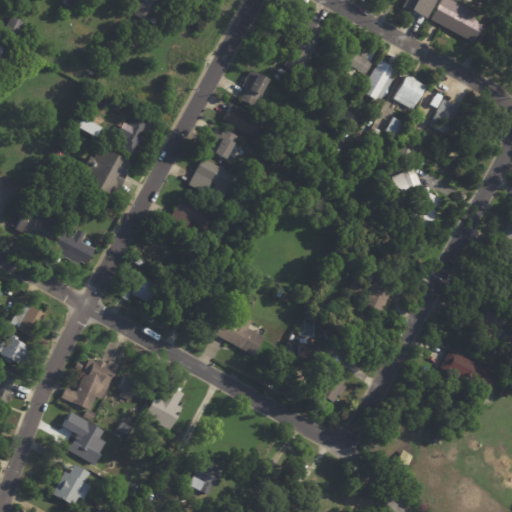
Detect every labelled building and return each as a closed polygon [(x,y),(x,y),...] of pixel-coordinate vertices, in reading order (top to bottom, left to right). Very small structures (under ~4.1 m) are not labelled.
[(76,0),(72,9),(59,2),(60,0),(76,0)] [(148,0),(156,4),(155,6),(161,9),(153,24),(147,21),(146,22),(132,15),(139,0),(148,0)] [(170,0),(175,4),(172,9),(167,4),(170,0)] [(433,0),(404,0),(401,8),(425,19),(433,0)] [(455,12),(481,26),(472,43),(458,35),(457,36),(445,29),(445,28),(440,25),(441,22),(435,18),(438,12),(432,8),(436,0),(447,0),(458,6),(455,12)] [(19,21),(21,23),(13,36),(1,29),(10,15),(19,21)] [(309,21),(323,28),(304,63),(311,67),(305,78),(283,66),(307,20),(309,21)] [(333,22),(339,27),(334,32),(329,27),(333,22)] [(369,48),(374,51),(368,61),(371,62),(363,75),(354,70),(349,78),(336,70),(340,62),(339,62),(346,50),(350,44),(352,46),(353,45),(361,50),(361,51),(365,53),(368,48),(369,48)] [(383,63),(394,69),(390,77),(391,78),(381,98),(379,97),(377,101),(360,92),(362,89),(360,88),(365,77),(367,78),(373,67),(374,67),(378,60),(383,63)] [(263,84),(251,105),(240,98),(244,89),(240,87),(243,82),(242,81),(244,77),(245,78),(249,70),(265,80),(263,84)] [(405,74),(413,79),(424,86),(410,110),(391,99),(405,74)] [(319,77),(324,80),(321,86),(316,83),(319,77)] [(439,99),(434,108),(428,104),(432,96),(439,99)] [(454,108),(448,119),(451,120),(443,134),(427,125),(441,99),(455,107),(454,108)] [(224,116),(231,105),(262,122),(253,138),(234,127),(232,130),(225,126),(226,123),(222,120),(224,116)] [(145,125),(137,138),(142,141),(132,159),(114,149),(132,116),(146,123),(145,125)] [(99,126),(77,117),(73,127),(94,136),(99,126)] [(392,118),(402,123),(394,137),(383,131),(391,117),(392,118)] [(235,138),(230,145),(221,159),(206,150),(207,147),(206,146),(211,138),(212,139),(215,133),(219,136),(222,129),(235,137),(235,138)] [(437,137),(445,143),(441,149),(433,144),(437,137)] [(397,144),(415,154),(410,163),(392,153),(397,144)] [(331,145),(341,151),(335,162),(328,158),(330,155),(326,153),(330,145),(331,145)] [(124,171),(122,173),(123,174),(115,189),(114,188),(108,198),(79,181),(86,169),(81,167),(88,156),(92,158),(98,147),(127,164),(124,171)] [(187,183),(200,158),(236,178),(226,198),(211,190),(214,185),(209,182),(203,193),(186,184),(187,183)] [(243,160),(250,164),(245,172),(239,169),(243,160)] [(411,168),(417,184),(396,192),(389,177),(391,176),(390,173),(406,166),(407,169),(411,168)] [(427,189),(425,193),(436,198),(430,210),(433,212),(431,217),(432,217),(427,228),(402,216),(418,184),(427,188),(427,189)] [(83,186),(93,191),(91,197),(81,191),(83,186)] [(187,201),(215,217),(205,236),(190,229),(194,222),(188,219),(182,231),(165,222),(179,196),(187,201)] [(389,202),(395,205),(391,212),(386,209),(389,202)] [(32,215),(45,221),(50,211),(59,216),(42,245),(13,229),(24,210),(32,215)] [(61,259),(49,252),(60,232),(71,238),(75,230),(92,239),(87,247),(91,249),(80,269),(61,259)] [(135,257),(139,260),(139,261),(141,262),(139,265),(137,264),(136,265),(132,263),(135,257)] [(137,298),(130,294),(126,301),(119,297),(132,273),(156,287),(152,295),(151,294),(146,304),(137,298)] [(373,282),(386,288),(375,310),(344,295),(352,279),(362,284),(366,278),(373,282)] [(201,296),(192,291),(198,279),(209,284),(203,297),(201,296)] [(511,313),(507,310),(503,319),(506,320),(502,327),(498,325),(498,327),(496,326),(487,343),(473,336),(482,318),(481,317),(490,300),(487,298),(491,291),(493,292),(497,284),(511,292),(511,313)] [(278,288),(283,290),(279,299),(275,297),(278,288)] [(185,294),(171,319),(168,317),(167,319),(163,316),(164,314),(157,310),(167,292),(174,296),(177,290),(185,294)] [(285,293),(291,296),(287,303),(281,300),(285,293)] [(26,306),(42,315),(36,327),(39,328),(33,340),(14,329),(15,327),(8,323),(20,302),(26,306)] [(249,321),(245,328),(262,337),(252,356),(207,331),(216,315),(232,323),(237,314),(249,321)] [(325,330),(331,329),(333,338),(326,339),(325,330)] [(288,339),(292,333),(296,336),(292,342),(288,339)] [(7,337),(24,346),(22,350),(25,351),(20,362),(17,361),(15,364),(9,361),(7,364),(0,360),(2,357),(0,356),(0,341),(3,343),(6,336),(7,337)] [(298,338),(312,339),(312,344),(314,344),(314,348),(319,348),(319,355),(314,355),(314,358),(296,358),(297,343),(298,343),(298,338)] [(458,344),(464,346),(461,352),(456,350),(458,344)] [(466,359),(496,375),(486,394),(438,368),(448,350),(466,359)] [(99,362),(104,364),(103,367),(113,372),(100,400),(93,396),(87,410),(58,398),(63,388),(73,392),(74,390),(73,390),(74,388),(75,388),(81,375),(79,374),(86,360),(94,363),(95,360),(99,362)] [(325,361),(332,365),(331,368),(339,373),(337,377),(342,380),(339,385),(343,387),(338,396),(335,394),(330,403),(315,394),(321,385),(313,380),(324,360),(325,361)] [(144,385),(137,399),(116,389),(122,375),(144,385)] [(11,382),(7,393),(8,393),(2,409),(0,408),(0,377),(11,382)] [(170,391),(179,396),(174,405),(178,408),(166,431),(140,416),(153,393),(158,396),(163,387),(170,391)] [(301,389),(308,387),(310,394),(303,396),(301,389)] [(499,395),(502,388),(508,391),(505,398),(499,395)] [(83,410),(92,414),(89,421),(80,417),(83,410)] [(94,421),(100,410),(106,414),(101,425),(94,421)] [(65,451),(92,464),(102,442),(96,439),(100,429),(66,413),(60,427),(73,433),(65,451)] [(396,473),(389,468),(402,450),(410,457),(398,474),(396,473)] [(196,491),(185,485),(190,476),(190,477),(199,460),(206,464),(207,462),(219,468),(206,496),(196,491)] [(49,494),(61,472),(66,475),(71,465),(86,474),(81,483),(88,487),(81,500),(75,497),(70,506),(49,494)] [(186,504),(183,510),(175,505),(179,498),(187,503),(186,504)]
